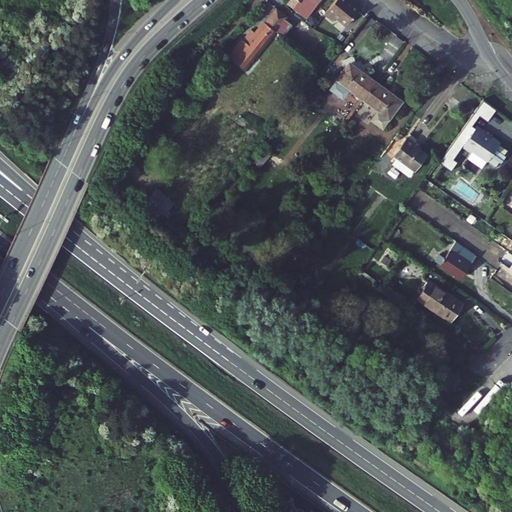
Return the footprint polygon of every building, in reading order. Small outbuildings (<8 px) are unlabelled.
[(317,0),(307,13),(318,22),(327,10),(322,6),(327,0),(317,0)] [(368,9),(356,0),(343,0),(332,14),(341,21),(344,18),(354,26),(368,9)] [(264,32),(262,30),(239,61),(251,71),(277,39),(293,19),(296,16),(283,9),(264,32)] [(301,26),(293,19),(277,39),(284,46),(301,26)] [(383,84),(359,65),(340,91),(352,101),(359,92),(371,101),(383,84)] [(388,128),(407,101),(383,84),(371,101),(384,110),(377,120),(388,128)] [(489,105),(480,117),(485,121),(494,127),(502,114),(489,105)] [(485,121),(480,117),(472,127),(478,131),(485,121)] [(239,130),(233,125),(224,135),(243,151),(259,134),(246,123),(239,130)] [(489,139),(491,137),(483,131),(481,133),(478,131),(472,127),(461,143),(470,149),(468,151),(477,158),(478,156),(502,173),(505,168),(507,170),(511,163),(511,162),(510,161),(511,158),(511,155),(506,151),(507,148),(499,143),(497,145),(489,139)] [(423,147),(415,142),(403,161),(407,163),(403,169),(420,182),(435,161),(421,151),(423,147)] [(470,149),(461,143),(452,155),(461,162),(468,151),(470,149)] [(269,156),(262,151),(254,162),(260,168),(269,156)] [(452,155),(446,164),(458,172),(464,164),(461,162),(452,155)] [(352,217),(369,196),(363,192),(347,213),(352,217)] [(346,240),(351,234),(346,231),(342,237),(346,240)] [(452,262),(448,258),(443,265),(468,282),(484,259),(464,245),(452,262)] [(258,253),(252,260),(266,270),(271,263),(258,253)] [(470,309),(437,287),(426,302),(458,323),(470,309)]
